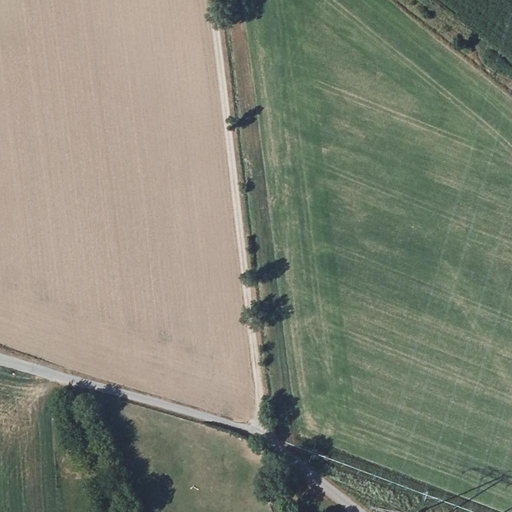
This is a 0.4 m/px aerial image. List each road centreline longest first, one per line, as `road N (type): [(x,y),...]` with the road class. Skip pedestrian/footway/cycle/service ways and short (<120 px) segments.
road 1 (track): [(264,443),(209,0)]
road 2 (unclassified): [(354,511),(228,425),(0,361)]
road 3 (track): [(413,0),(511,82)]
